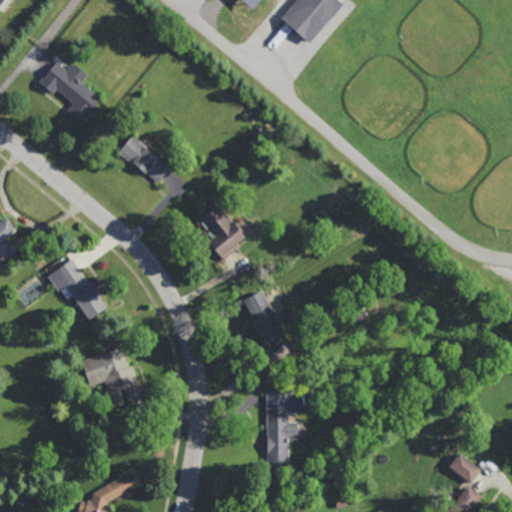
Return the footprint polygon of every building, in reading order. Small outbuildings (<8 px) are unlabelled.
[(305,43),(340,5),(335,0),(293,0),(277,17),(305,43)] [(101,99),(81,122),(68,110),(74,103),(57,89),(53,94),(38,81),(56,61),(101,99)] [(157,157),(158,155),(170,165),(156,182),(134,163),(133,165),(118,152),(132,135),(147,147),(146,148),(157,157)] [(232,222),(233,221),(245,237),(236,244),(238,247),(222,259),(220,257),(219,258),(206,242),(211,238),(206,233),(209,231),(206,228),(205,229),(200,223),(202,222),(199,219),(205,214),(200,208),(212,199),(232,222)] [(0,221),(7,217),(15,230),(0,240),(0,221)] [(89,282),(92,280),(102,295),(99,298),(107,308),(91,320),(72,295),(66,299),(60,290),(58,291),(47,276),(72,258),(89,282)] [(285,332),(267,342),(256,322),(253,324),(249,315),(251,313),(243,300),(262,290),(285,332)] [(354,323),(348,312),(361,306),(366,317),(354,323)] [(128,365),(132,364),(137,379),(139,379),(144,395),(127,401),(123,387),(119,388),(124,402),(113,406),(104,380),(103,380),(89,385),(81,360),(97,354),(97,353),(121,345),(128,365)] [(288,400),(296,400),(296,412),(288,412),(288,421),(297,421),(297,440),(289,440),(289,465),(266,465),(266,389),(288,388),(288,400)] [(443,411),(435,410),(436,402),(444,402),(443,411)] [(441,428),(439,423),(452,418),(454,423),(441,428)] [(470,483),(479,468),(455,453),(446,468),(470,483)] [(129,475),(130,474),(134,481),(133,481),(135,484),(106,501),(104,507),(107,508),(106,511),(78,511),(75,511),(79,499),(85,501),(85,499),(90,500),(92,491),(127,471),(129,475)] [(336,484),(333,478),(342,473),(345,479),(336,484)] [(444,511),(466,483),(480,494),(466,511),(444,511)]
